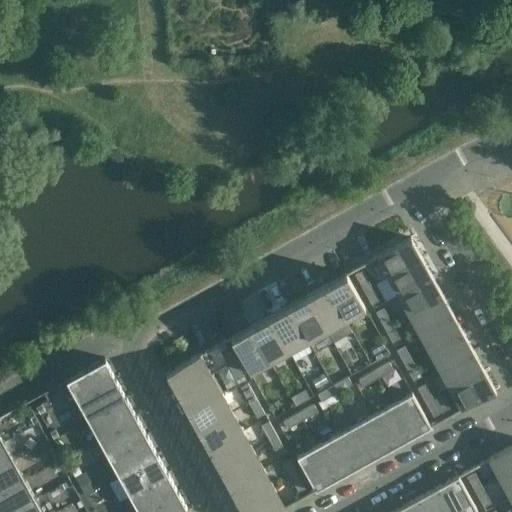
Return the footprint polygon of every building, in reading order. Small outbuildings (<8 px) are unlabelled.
[(422,257),(411,237),(376,256),(387,276),(422,257)] [(432,276),(422,257),(387,276),(398,295),(432,276)] [(362,270),(354,274),(363,290),(371,285),(362,270)] [(365,308),(346,273),(326,284),(345,318),(365,308)] [(408,314),(443,295),(432,276),(398,295),(408,314)] [(345,318),(326,284),(307,295),(326,329),(345,318)] [(379,301),(371,285),(363,290),(372,305),(379,301)] [(326,329),(307,295),(288,305),(307,339),(326,329)] [(419,333),(453,314),(443,295),(408,314),(419,333)] [(307,339),(288,305),(269,316),(288,350),(307,339)] [(383,308),(375,312),(384,327),(392,323),(383,308)] [(429,352),(464,333),(453,314),(419,333),(429,352)] [(288,350),(269,316),(250,326),(269,361),(288,350)] [(400,339),(392,323),(384,327),(392,343),(400,339)] [(269,361),(250,326),(230,337),(249,371),(269,361)] [(440,371),(474,352),(464,333),(429,352),(440,371)] [(235,360),(227,345),(219,349),(227,365),(235,360)] [(404,346),(396,350),(405,365),(413,361),(404,346)] [(450,389),(484,370),(474,352),(440,371),(450,389)] [(211,374),(200,354),(166,373),(177,393),(211,374)] [(77,399),(115,378),(104,358),(66,379),(77,399)] [(244,376),(235,360),(227,365),(236,380),(244,376)] [(421,376),(413,361),(405,365),(413,381),(421,376)] [(393,370),(389,362),(374,371),(378,378),(393,370)] [(495,390),(484,370),(450,389),(461,409),(495,390)] [(363,387),(378,378),(374,371),(358,379),(363,387)] [(222,393),(211,374),(177,393),(187,412),(222,393)] [(352,384),(348,377),(332,385),(337,393),(352,384)] [(87,418),(126,397),(115,378),(77,399),(87,418)] [(139,511),(87,418),(77,399),(66,379),(29,399),(91,511),(139,511)] [(256,398),(248,383),(240,387),(248,402),(256,398)] [(425,383),(417,388),(426,403),(434,399),(425,383)] [(321,401),(337,393),(332,385),(317,394),(321,401)] [(431,426),(412,392),(392,403),(411,437),(431,426)] [(198,431),(232,412),(222,393),(187,412),(198,431)] [(98,437),(136,415),(126,397),(87,418),(98,437)] [(265,414),(256,398),(248,402),(257,418),(265,414)] [(91,511),(29,399),(0,415),(0,432),(4,439),(14,458),(25,477),(35,496),(44,511),(91,511)] [(442,414),(434,399),(426,403),(434,418),(442,414)] [(411,437),(392,403),(373,414),(392,448),(411,437)] [(318,412),(313,404),(298,412),(302,420),(318,412)] [(208,450),(242,431),(232,412),(198,431),(208,450)] [(287,429),(302,420),(298,412),(283,421),(287,429)] [(392,448),(373,414),(354,424),(373,458),(392,448)] [(108,456),(147,435),(136,415),(98,437),(108,456)] [(277,436),(269,421),(261,425),(269,440),(277,436)] [(373,458),(354,424),(335,435),(354,469),(373,458)] [(218,469),(253,450),(242,431),(208,450),(218,469)] [(119,475),(157,453),(147,435),(108,456),(119,475)] [(354,469),(335,435),(316,445),(335,479),(354,469)] [(286,451),(277,436),(269,440),(278,456),(286,451)] [(0,466),(14,458),(4,439),(0,441),(0,466)] [(335,479),(316,445),(297,456),(315,490),(335,479)] [(511,471),(511,445),(488,458),(499,478),(511,471)] [(229,487),(263,468),(253,450),(218,469),(229,487)] [(129,493),(168,472),(157,453),(119,475),(129,493)] [(0,491),(25,477),(14,458),(0,466),(0,491)] [(298,474),(289,458),(282,463),(290,478),(298,474)] [(239,506),(274,487),(263,468),(229,487),(239,506)] [(510,497),(511,495),(511,471),(499,478),(510,497)] [(139,511),(140,511),(178,491),(168,472),(129,493),(139,511)] [(474,472),(466,476),(475,492),(483,487),(474,472)] [(307,489),(298,474),(290,478),(299,493),(307,489)] [(471,511),(476,509),(458,475),(438,486),(451,511),(471,511)] [(0,511),(5,511),(35,496),(25,477),(0,491),(0,511)] [(451,511),(438,486),(419,497),(427,511),(451,511)] [(275,511),(285,507),(274,487),(239,506),(242,511),(275,511)] [(491,503),(483,487),(475,492),(484,507),(491,503)] [(184,511),(188,510),(178,491),(140,511),(184,511)] [(44,511),(35,496),(5,511),(44,511)] [(427,511),(419,497),(400,507),(402,511),(427,511)]
